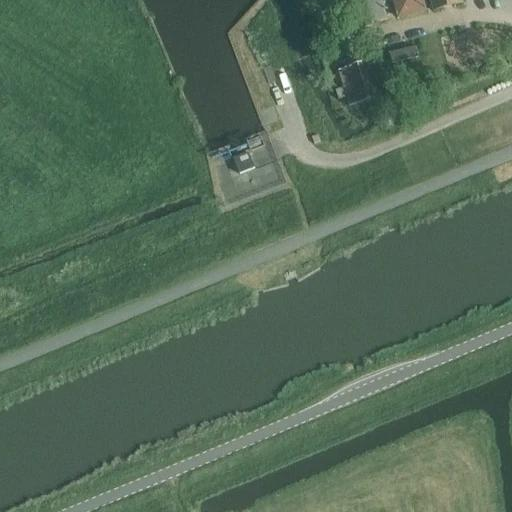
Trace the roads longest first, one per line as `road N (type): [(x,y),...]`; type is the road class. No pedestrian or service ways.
road 1 (unclassified): [(0,367),(511,156)]
road 2 (unclassified): [(75,511),(511,330)]
